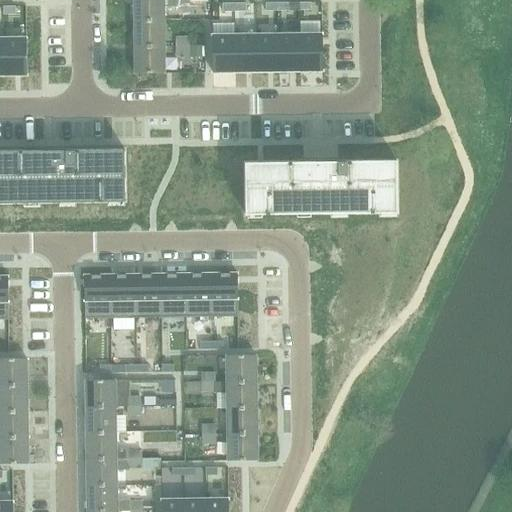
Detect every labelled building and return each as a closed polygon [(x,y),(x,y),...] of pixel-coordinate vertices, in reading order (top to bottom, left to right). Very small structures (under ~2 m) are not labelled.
[(189,4),(188,0),(133,0),(134,22),(163,22),(163,8),(177,8),(177,5),(189,4)] [(246,3),(234,4),(234,12),(246,11),(246,3)] [(277,3),(265,3),(265,11),(277,11),(277,3)] [(289,3),(277,3),(277,11),(289,11),(289,3)] [(310,3),(299,3),(299,5),(299,11),(310,11),(310,5),(310,3)] [(234,4),(222,4),(222,12),(234,12),(234,4)] [(15,7),(3,7),(3,15),(15,15),(15,7)] [(164,47),(163,22),(134,22),(134,47),(164,47)] [(278,34),(256,35),(257,72),(278,72),(278,34)] [(299,34),(278,34),(278,72),(300,72),(299,34)] [(322,34),(299,34),(300,72),(322,71),(322,34)] [(234,35),(212,35),(212,73),(235,73),(234,35)] [(256,35),(234,35),(235,73),(257,72),(256,35)] [(26,38),(4,38),(4,76),(27,76),(26,38)] [(175,39),(176,48),(189,48),(189,38),(175,39)] [(164,74),(164,47),(134,47),(134,74),(164,74)] [(176,48),(176,57),(189,57),(189,48),(176,48)] [(24,151),(0,151),(0,203),(24,203),(24,196),(38,196),(39,203),(60,203),(60,196),(74,196),(74,203),(108,202),(108,195),(123,195),(123,202),(125,202),(124,150),(65,151),(24,151)] [(296,162),(245,163),(245,215),(296,215),(310,214),(332,214),(332,207),(346,207),(346,214),(380,213),(380,206),(395,206),(396,206),(396,211),(395,211),(395,213),(397,213),(396,161),(337,162),(296,162)] [(186,274),(161,275),(161,318),(186,318),(186,274)] [(211,274),(186,274),(186,318),(211,317),(211,274)] [(237,274),(211,274),(211,317),(238,317),(237,274)] [(110,275),(84,276),(84,319),(111,319),(110,275)] [(135,275),(110,275),(111,319),(136,318),(135,275)] [(161,275),(135,275),(136,318),(161,318),(161,275)] [(8,277),(0,276),(0,320),(8,320),(8,277)] [(226,356),(226,382),(256,381),(255,355),(226,356)] [(26,359),(0,359),(0,385),(27,385),(26,359)] [(201,374),(201,383),(215,383),(215,374),(201,374)] [(128,380),(126,380),(114,380),(101,381),(85,381),(85,407),(115,407),(127,407),(141,407),(141,397),(128,397),(128,381),(128,380)] [(256,408),(256,381),(226,382),(215,383),(215,392),(215,394),(226,393),(227,409),(256,408)] [(215,392),(215,383),(201,383),(201,392),(215,392)] [(0,411),(27,411),(27,385),(0,385),(0,411)] [(115,407),(85,407),(86,433),(116,433),(115,407)] [(141,416),(141,407),(127,407),(127,416),(141,416)] [(256,434),(256,408),(227,409),(227,435),(256,434)] [(0,437),(27,438),(27,411),(0,411),(0,437)] [(202,425),(202,435),(216,435),(216,425),(202,425)] [(116,459),(116,433),(86,433),(86,460),(116,459)] [(257,461),(256,434),(227,435),(227,461),(257,461)] [(216,435),(202,435),(202,444),(216,445),(216,435)] [(0,464),(28,464),(27,438),(0,437),(0,464)] [(142,450),(127,449),(128,459),(142,459),(142,450)] [(116,485),(116,459),(86,460),(87,486),(116,485)] [(142,459),(128,459),(128,469),(142,469),(142,459)] [(183,468),(172,468),(172,476),(183,476),(183,468)] [(116,485),(87,486),(87,511),(117,511),(129,511),(129,502),(129,501),(117,501),(116,485)] [(184,511),(184,499),(161,500),(161,511),(184,511)] [(205,511),(206,499),(184,499),(184,511),(205,511)] [(228,511),(228,499),(206,499),(205,511),(228,511)] [(12,511),(12,502),(0,501),(0,511),(12,511)] [(129,502),(129,511),(142,511),(142,502),(129,502)]
